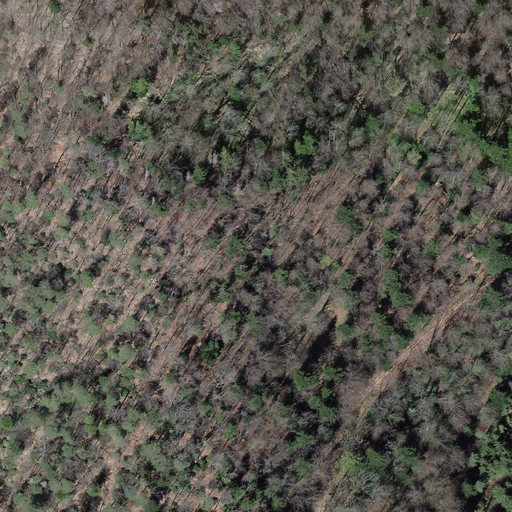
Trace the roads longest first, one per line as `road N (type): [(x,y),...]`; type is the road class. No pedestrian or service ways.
road 1 (track): [(511,273),(487,285),(371,386),(335,443),(315,511)]
road 2 (track): [(511,28),(445,83),(373,161)]
road 3 (track): [(136,0),(105,31),(75,42),(48,39),(0,13)]
